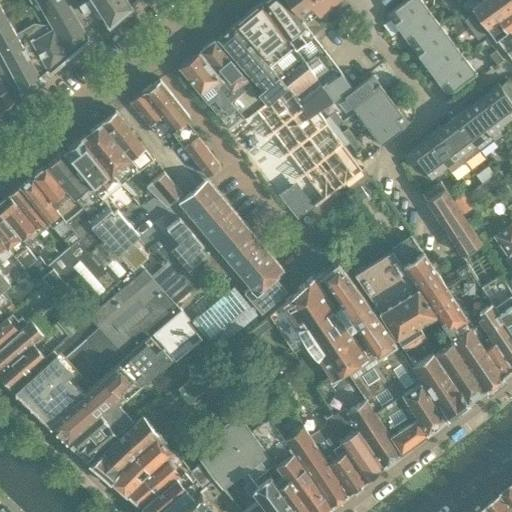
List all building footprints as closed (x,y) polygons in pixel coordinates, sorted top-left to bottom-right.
[(33,23),(15,33),(38,75),(45,70),(48,72),(89,38),(87,35),(86,35),(65,0),(28,0),(31,3),(35,0),(48,22),(43,25),(33,23)] [(65,0),(86,35),(87,35),(104,20),(106,23),(129,3),(127,0),(65,0)] [(285,0),(261,0),(261,1),(332,101),(351,88),(300,19),(285,0)] [(285,0),(300,19),(301,18),(301,19),(313,9),(318,15),(329,6),(337,16),(350,5),(345,0),(285,0)] [(405,0),(386,14),(399,30),(427,9),(420,0),(405,0)] [(450,0),(443,0),(442,1),(449,11),(455,6),(450,0)] [(511,0),(478,0),(471,6),(487,27),(511,7),(511,0)] [(261,1),(233,24),(263,58),(264,56),(274,69),(274,70),(288,86),(290,89),(309,116),(316,112),(332,101),(261,1)] [(0,6),(0,79),(11,100),(20,92),(21,95),(22,94),(41,78),(38,75),(15,33),(9,23),(0,6)] [(511,7),(487,27),(496,39),(501,35),(511,26),(511,7)] [(399,30),(411,46),(439,25),(427,9),(399,30)] [(463,20),(470,30),(477,25),(469,16),(463,20)] [(233,24),(217,37),(261,88),(257,91),(266,102),(270,99),(288,86),(274,70),(274,69),(264,56),(263,58),(233,24)] [(411,46),(422,62),(451,40),(439,25),(411,46)] [(477,25),(470,30),(477,40),(484,35),(477,25)] [(511,26),(501,35),(496,39),(505,52),(511,47),(511,26)] [(213,39),(198,51),(222,80),(217,85),(225,95),(246,77),(213,39)] [(422,62),(434,77),(463,56),(451,40),(422,62)] [(489,55),(496,64),(502,60),(495,50),(489,55)] [(198,51),(178,66),(229,130),(224,124),(234,115),(245,129),(252,124),(275,153),(268,158),(277,170),(284,165),(310,199),(303,204),(308,210),(344,182),(360,169),(343,146),(341,144),(331,131),(324,121),(316,112),(309,116),(290,89),(288,86),(270,99),(266,102),(244,118),(230,102),(225,95),(217,85),(222,80),(198,51)] [(463,56),(434,77),(446,94),(475,72),(463,56)] [(342,96),(355,113),(383,91),(371,75),(342,96)] [(246,77),(225,95),(230,102),(244,118),(266,102),(257,91),(252,84),(246,77)] [(169,128),(170,130),(184,120),(189,116),(159,78),(141,91),(141,92),(169,128)] [(0,106),(2,111),(3,110),(13,103),(11,100),(0,79),(0,106)] [(497,83),(482,95),(503,122),(511,115),(511,87),(506,80),(499,86),(497,83)] [(355,113),(367,128),(395,107),(383,91),(355,113)] [(159,136),(169,128),(141,92),(129,100),(148,124),(149,124),(159,136)] [(482,95),(468,106),(488,133),(493,140),(508,129),(503,122),(482,95)] [(468,106),(453,116),(474,144),(479,151),(493,140),(488,133),(468,106)] [(395,107),(367,128),(380,144),(408,123),(395,107)] [(114,110),(100,122),(129,158),(126,160),(135,169),(137,171),(152,159),(114,110)] [(328,117),(324,121),(331,131),(336,127),(342,122),(335,112),(328,117)] [(453,116),(439,127),(460,155),(465,162),(479,151),(474,144),(453,116)] [(170,130),(181,144),(196,133),(184,120),(170,130)] [(100,122),(82,136),(119,182),(135,169),(126,160),(129,158),(100,122)] [(336,127),(331,131),(341,144),(343,146),(348,142),(354,137),(347,128),(340,133),(336,127)] [(439,127),(424,138),(445,166),(450,173),(465,162),(460,155),(439,127)] [(196,133),(181,144),(205,175),(220,165),(196,133)] [(79,139),(60,153),(99,199),(119,182),(82,136),(79,139)] [(354,137),(348,142),(355,152),(361,147),(354,137)] [(410,150),(402,155),(411,167),(419,162),(430,177),(445,166),(424,138),(409,149),(410,150)] [(60,153),(44,165),(80,208),(89,219),(105,205),(99,199),(60,153)] [(44,165),(29,178),(64,221),(80,208),(44,165)] [(145,185),(156,196),(172,182),(162,171),(145,185)] [(489,177),(481,184),(487,192),(496,186),(489,177)] [(29,178),(18,187),(49,225),(50,226),(52,224),(63,239),(62,240),(64,242),(53,251),(57,256),(68,247),(78,238),(64,221),(29,178)] [(206,178),(178,202),(249,286),(243,291),(260,312),(281,294),(281,293),(285,289),(274,276),(282,268),(206,178)] [(172,182),(156,196),(166,205),(169,202),(181,193),(172,182)] [(435,186),(422,194),(422,195),(425,200),(431,208),(438,204),(444,214),(439,217),(440,220),(439,221),(451,239),(454,244),(461,255),(480,243),(453,201),(444,188),(441,182),(435,186)] [(487,192),(481,184),(472,190),(479,199),(487,192)] [(18,187),(7,195),(39,234),(40,232),(43,236),(47,233),(44,229),(49,225),(18,187)] [(7,195),(0,201),(0,217),(18,239),(21,243),(24,246),(25,245),(39,234),(7,195)] [(298,204),(291,210),(297,218),(305,213),(298,204)] [(105,205),(89,219),(94,225),(93,227),(103,240),(105,238),(112,233),(118,228),(126,221),(116,210),(113,212),(106,205),(105,205)] [(80,208),(64,221),(78,238),(93,227),(94,225),(89,219),(80,208)] [(0,217),(0,243),(5,249),(8,253),(9,253),(21,243),(18,239),(0,217)] [(199,247),(201,245),(178,218),(165,229),(177,242),(172,246),(190,267),(205,254),(199,247)] [(126,221),(118,228),(128,238),(135,232),(126,221)] [(511,223),(493,237),(507,258),(504,260),(511,269),(511,267),(511,223)] [(13,279),(0,288),(0,348),(11,339),(9,336),(30,319),(37,312),(65,290),(67,292),(76,284),(99,309),(100,308),(136,275),(131,270),(124,262),(117,253),(114,250),(107,242),(108,241),(105,238),(103,240),(93,227),(78,238),(68,247),(57,256),(46,265),(40,256),(37,259),(25,245),(24,246),(21,243),(9,253),(23,270),(13,279)] [(118,228),(112,233),(121,244),(128,238),(118,228)] [(121,244),(114,250),(117,253),(132,240),(138,235),(135,232),(128,238),(121,244)] [(112,233),(105,238),(108,241),(107,242),(114,250),(121,244),(112,233)] [(410,236),(392,248),(418,288),(436,315),(452,340),(482,387),(485,385),(499,375),(483,349),(469,327),(454,303),(443,285),(444,284),(422,251),(421,252),(410,236)] [(132,240),(117,253),(124,262),(139,249),(132,240)] [(0,259),(8,253),(5,249),(0,243),(0,259)] [(392,248),(351,274),(378,315),(446,416),(465,400),(433,351),(417,327),(428,320),(436,315),(418,288),(392,248)] [(139,249),(124,262),(131,270),(139,263),(146,257),(139,249)] [(0,288),(13,279),(23,270),(9,253),(8,253),(0,259),(0,288)] [(281,303),(269,315),(292,351),(306,342),(329,376),(331,378),(346,368),(378,349),(379,352),(392,343),(372,313),(336,261),(314,277),(313,274),(281,303)] [(67,337),(9,386),(47,421),(113,365),(149,334),(176,311),(179,308),(156,282),(156,283),(154,280),(139,263),(131,270),(136,275),(100,308),(99,309),(75,330),(67,337)] [(444,284),(443,285),(454,303),(469,327),(479,321),(483,327),(509,367),(511,364),(511,335),(490,301),(480,286),(466,263),(447,275),(451,280),(444,284)] [(500,273),(480,286),(490,301),(511,335),(511,292),(506,283),(500,273)] [(191,321),(214,349),(256,313),(232,286),(191,321)] [(176,311),(149,334),(171,357),(175,361),(201,338),(186,320),(188,318),(179,308),(176,311)] [(0,368),(42,333),(50,327),(37,312),(30,319),(9,336),(11,339),(0,348),(0,368)] [(42,333),(0,368),(0,375),(9,386),(67,337),(75,330),(63,316),(55,322),(50,327),(42,333)] [(483,327),(477,330),(487,347),(483,349),(499,375),(502,373),(509,367),(483,327)] [(113,365),(47,421),(65,438),(117,393),(123,400),(143,383),(141,380),(171,357),(149,334),(113,365)] [(452,340),(433,351),(465,400),(482,387),(452,340)] [(378,349),(346,368),(366,398),(400,450),(426,431),(380,360),(397,349),(392,343),(379,352),(378,349)] [(397,349),(380,360),(426,431),(443,418),(397,349)] [(206,368),(180,390),(190,403),(216,382),(206,368)] [(343,405),(327,381),(331,378),(329,376),(314,385),(332,412),(343,405)] [(117,393),(65,438),(76,449),(106,422),(115,434),(115,433),(132,419),(118,404),(123,400),(117,393)] [(366,398),(347,411),(381,464),(400,450),(366,398)] [(323,425),(308,434),(322,454),(331,448),(339,443),(343,449),(364,479),(381,464),(347,411),(343,405),(332,412),(325,416),(323,425)] [(190,471),(189,471),(195,479),(203,489),(204,488),(214,478),(221,486),(235,475),(258,459),(266,453),(249,428),(238,412),(191,446),(201,461),(190,471)] [(142,414),(90,461),(109,478),(144,444),(159,462),(166,457),(173,450),(172,448),(171,449),(158,431),(156,433),(142,414)] [(267,414),(249,428),(266,453),(275,463),(283,473),(311,511),(319,511),(328,506),(273,423),(267,414)] [(106,422),(76,449),(86,458),(115,434),(106,422)] [(274,422),(273,423),(328,506),(346,492),(322,454),(308,434),(302,423),(283,436),(274,422)] [(144,444),(109,478),(125,492),(159,462),(144,444)] [(331,448),(322,454),(346,492),(364,479),(343,449),(336,454),(331,448)] [(159,462),(125,492),(140,506),(176,477),(180,473),(183,471),(186,474),(189,471),(190,471),(173,450),(166,457),(159,462)] [(258,459),(235,475),(242,484),(247,491),(249,494),(254,491),(259,498),(269,511),(295,511),(274,480),(270,475),(256,485),(252,479),(265,469),(266,469),(275,463),(266,453),(258,459)] [(176,477),(140,506),(146,511),(153,511),(184,487),(189,483),(192,481),(195,479),(189,471),(186,474),(183,471),(180,473),(176,477)] [(311,511),(283,473),(274,480),(295,511),(311,511)] [(153,511),(174,511),(192,496),(196,493),(197,494),(203,489),(195,479),(192,481),(189,483),(184,487),(153,511)] [(511,484),(506,489),(503,492),(511,501),(511,484)] [(192,496),(174,511),(220,511),(211,503),(215,498),(204,488),(203,489),(197,494),(196,493),(192,496)] [(511,511),(511,501),(503,492),(487,505),(493,511),(511,511)] [(269,511),(259,498),(242,511),(241,511),(269,511)]
